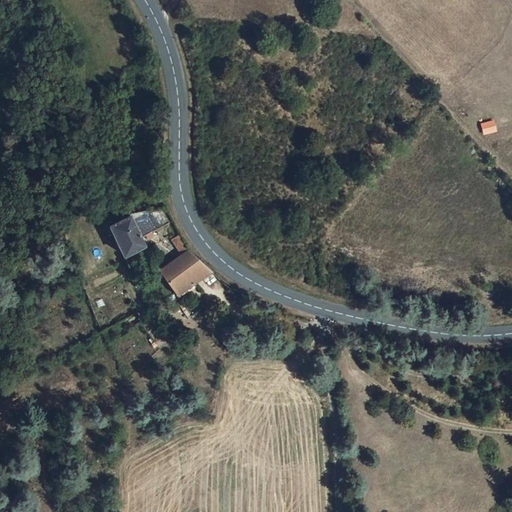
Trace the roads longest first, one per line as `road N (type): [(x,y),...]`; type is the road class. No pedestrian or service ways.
road 1 (secondary): [(318,307),(224,264),(198,231),(178,166),(174,69),(146,0)]
road 2 (track): [(321,326),(388,394),(424,414),(511,431)]
road 3 (unclassified): [(342,511),(318,307)]
road 4 (secondary): [(511,336),(435,336),(318,307)]
